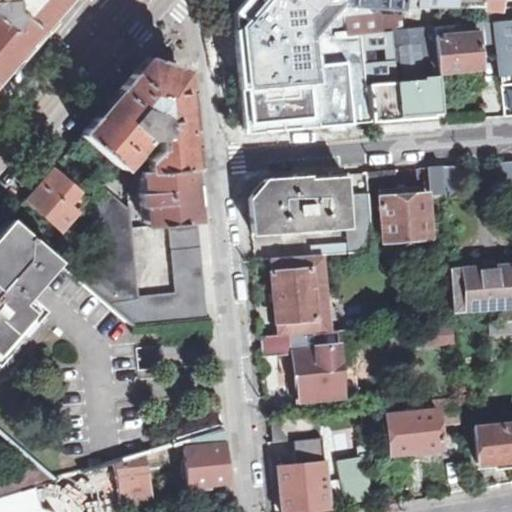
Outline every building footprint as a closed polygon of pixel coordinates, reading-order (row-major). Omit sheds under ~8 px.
[(0,0),(0,77),(31,42),(67,0),(0,0)] [(364,34),(403,30),(403,20),(382,19),(380,15),(372,15),(362,7),(404,8),(404,0),(342,0),(345,35),(364,34)] [(258,136),(300,133),(293,40),(310,39),(307,3),(242,8),(244,25),(232,26),(236,73),(263,71),(266,113),(257,113),(258,136)] [(511,19),(493,22),(496,44),(501,85),(511,84),(511,19)] [(475,23),(477,46),(496,44),(493,22),(483,23),(475,23)] [(477,46),(475,23),(433,27),(437,74),(479,70),(477,46)] [(437,74),(433,27),(403,30),(364,34),(372,122),(442,117),(439,81),(437,74)] [(146,163),(146,173),(191,169),(182,72),(146,60),(133,76),(88,128),(82,135),(107,158),(117,168),(139,142),(142,144),(145,141),(142,139),(144,137),(154,142),(155,150),(146,163)] [(500,193),(511,192),(511,161),(498,163),(500,193)] [(444,196),(464,195),(462,165),(442,167),(444,193),(444,196)] [(430,194),(444,193),(442,167),(428,168),(430,194)] [(143,213),(145,227),(169,225),(197,222),(194,198),(191,169),(146,173),(141,173),(142,192),(139,193),(140,213),(143,213)] [(51,222),(77,192),(52,170),(46,176),(26,200),(51,222)] [(348,254),(373,252),(369,195),(345,197),(344,174),(264,180),(249,199),(252,233),(346,227),(348,254)] [(51,222),(60,229),(86,200),(77,192),(51,222)] [(428,239),(424,194),(380,197),(383,242),(428,239)] [(97,212),(101,239),(125,236),(125,229),(130,229),(127,210),(97,212)] [(58,262),(9,219),(0,229),(0,328),(22,303),(58,262)] [(125,236),(101,239),(107,257),(84,283),(133,325),(205,318),(201,271),(197,222),(169,225),(174,294),(135,297),(130,229),(125,229),(125,236)] [(429,260),(448,259),(447,247),(428,248),(429,260)] [(329,331),(323,255),(270,259),(274,302),(276,336),(329,331)] [(452,312),(511,308),(511,267),(449,272),(450,288),(452,312)] [(0,348),(32,312),(22,303),(0,328),(0,348)] [(507,333),(507,323),(487,324),(488,334),(507,333)] [(442,343),(447,342),(446,327),(411,330),(413,345),(442,343)] [(338,330),(329,331),(276,336),(260,337),(262,357),(279,355),(281,371),(281,379),(288,379),(290,402),(344,397),(338,330)] [(435,399),(437,413),(460,411),(458,397),(435,399)] [(304,511),(327,508),(334,507),(331,490),(327,490),(326,476),(322,477),(316,412),(270,417),(273,443),(292,441),(293,453),(294,464),(278,466),(279,483),(282,511),(304,511)] [(417,460),(440,459),(437,423),(437,413),(406,416),(405,412),(379,415),(380,420),(386,419),(386,429),(389,457),(397,457),(397,462),(417,460)] [(502,461),(511,459),(511,422),(473,426),(477,464),(502,461)] [(186,486),(226,483),(224,448),(222,431),(182,443),(186,486)] [(343,503),(371,499),(367,464),(365,452),(358,452),(359,458),(337,461),(338,469),(343,503)] [(142,455),(113,464),(118,495),(132,492),(135,504),(142,502),(150,501),(142,455)] [(41,470),(0,481),(0,497),(37,487),(55,481),(41,470)] [(0,511),(53,511),(43,508),(37,487),(0,497),(0,511)]
